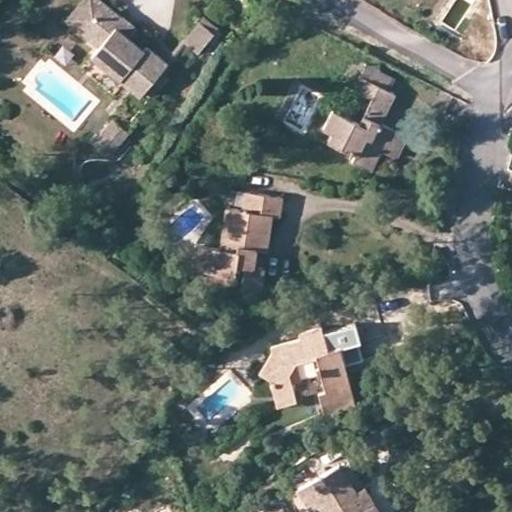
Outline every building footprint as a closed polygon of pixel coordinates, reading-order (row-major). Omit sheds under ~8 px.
[(103,1),(101,0),(80,0),(66,18),(80,29),(103,1)] [(128,36),(115,26),(123,17),(103,1),(80,29),(99,44),(92,53),(140,93),(141,94),(167,62),(146,44),(143,48),(128,36)] [(123,17),(115,26),(128,36),(136,27),(123,17)] [(214,32),(200,20),(184,39),(198,51),(214,32)] [(364,66),(358,78),(389,93),(394,81),(364,66)] [(395,96),(389,93),(358,78),(352,90),(372,100),(360,123),(332,110),(323,128),(332,133),(328,141),(356,154),(352,162),(371,171),(380,151),(396,158),(407,137),(381,123),(395,96)] [(130,122),(122,116),(117,123),(124,129),(130,122)] [(124,129),(117,123),(112,119),(94,142),(110,156),(128,132),(124,129)] [(282,198),(243,194),(240,211),(225,209),(219,249),(194,246),(191,270),(235,277),(244,278),(242,289),(261,291),(265,269),(255,268),(257,251),(267,251),(273,217),(279,217),(282,198)] [(265,269),(267,251),(257,251),(255,268),(265,269)] [(233,288),(235,277),(191,270),(190,280),(233,288)] [(299,338),(269,347),(270,352),(258,372),(268,378),(276,405),(296,399),(288,374),(296,362),(314,356),(324,391),(318,393),(325,418),(340,414),(339,410),(355,405),(339,349),(336,349),(334,340),(337,339),(334,328),(320,332),(319,327),(297,333),(299,338)] [(336,471),(347,489),(355,484),(344,466),(336,471)] [(296,511),(373,511),(355,484),(347,489),(336,471),(334,468),(295,493),(297,497),(290,502),(296,511)]
